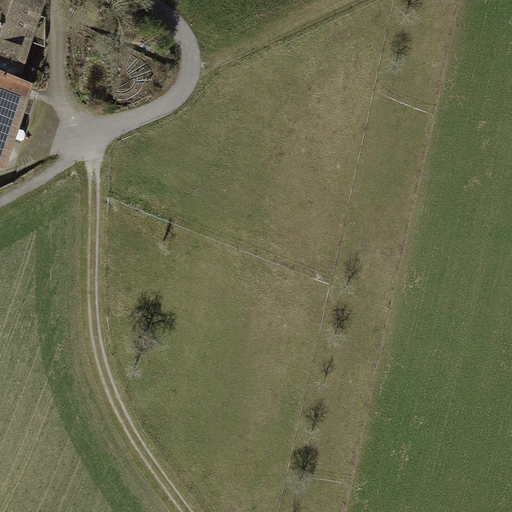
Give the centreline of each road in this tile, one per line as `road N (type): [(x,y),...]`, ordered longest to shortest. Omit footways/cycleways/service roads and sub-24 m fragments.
road 1 (track): [(188,511),(132,435),(108,381),(95,303),(93,143)]
road 2 (track): [(187,83),(360,0)]
road 3 (track): [(93,143),(64,102),(61,21),(50,0)]
